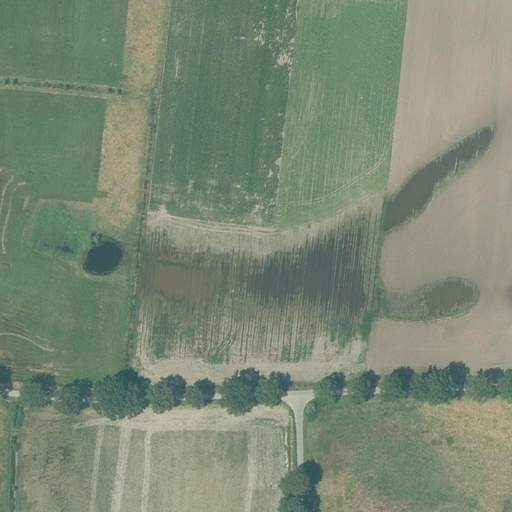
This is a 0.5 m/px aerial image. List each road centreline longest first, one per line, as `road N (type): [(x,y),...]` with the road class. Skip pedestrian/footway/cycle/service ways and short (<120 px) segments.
road 1 (unclassified): [(301,395),(57,397),(0,387)]
road 2 (unclassified): [(511,387),(301,395)]
